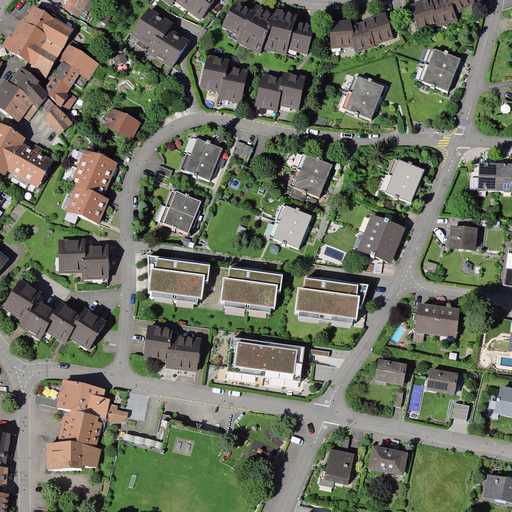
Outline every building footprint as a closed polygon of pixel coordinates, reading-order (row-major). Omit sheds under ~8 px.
[(214,0),(175,0),(173,3),(199,21),(214,0)] [(442,0),(434,0),(410,7),(418,34),(456,21),(442,0)] [(470,0),(445,0),(454,14),(472,3),(470,0)] [(247,14),(231,6),(219,31),(234,39),(247,14)] [(270,18),(251,7),(232,46),(256,57),(270,18)] [(69,32),(30,11),(22,25),(17,23),(9,38),(7,38),(0,50),(46,75),(69,32)] [(173,27),(148,11),(133,37),(152,49),(149,53),(174,68),(190,45),(170,33),(173,27)] [(294,18),(273,11),(261,51),(284,58),(285,53),(292,25),(294,18)] [(385,18),(349,29),(356,52),(392,41),(385,18)] [(349,24),(328,25),(329,54),(351,52),(349,29),(349,24)] [(312,29),(292,25),(285,53),(305,58),(312,29)] [(98,66),(67,48),(43,92),(55,109),(44,121),(57,139),(70,127),(64,119),(77,101),(67,94),(77,78),(88,85),(98,66)] [(458,61),(430,51),(418,86),(446,96),(458,61)] [(126,56),(113,58),(114,67),(127,66),(126,56)] [(225,62),(204,58),(197,91),(219,95),(223,70),(225,62)] [(7,86),(1,84),(0,84),(0,114),(18,127),(29,108),(34,111),(44,98),(34,89),(37,84),(20,70),(7,86)] [(245,73),(223,70),(218,103),(240,106),(245,73)] [(305,80),(284,76),(277,108),(299,112),(305,80)] [(282,82),(260,78),(254,110),(276,114),(277,108),(282,82)] [(383,91),(354,80),(341,113),(370,124),(383,91)] [(140,125),(110,112),(101,132),(132,145),(140,125)] [(23,141),(0,129),(0,178),(3,180),(6,174),(35,189),(49,163),(20,147),(23,141)] [(219,152),(193,142),(181,174),(207,184),(219,152)] [(252,149),(236,144),(231,157),(247,163),(252,149)] [(69,188),(102,201),(116,167),(83,154),(69,188)] [(331,169),(301,158),(289,190),(318,202),(331,169)] [(421,175),(395,165),(382,198),(408,207),(421,175)] [(171,173),(158,168),(153,182),(166,186),(171,173)] [(493,194),(494,168),(476,168),(475,194),(493,194)] [(511,195),(511,187),(511,169),(494,168),(493,194),(511,195)] [(98,228),(107,203),(74,192),(65,215),(98,228)] [(198,205),(171,194),(158,226),(185,237),(198,205)] [(312,217),(282,206),(269,241),(299,252),(312,217)] [(406,231),(375,219),(363,250),(394,262),(406,231)] [(475,231),(448,230),(447,252),(474,252),(475,231)] [(92,241),(59,242),(60,276),(83,276),(83,283),(110,283),(110,247),(92,247),(92,241)] [(0,272),(8,264),(0,257),(0,272)] [(208,266),(158,259),(156,270),(152,270),(150,290),(201,296),(203,279),(207,280),(208,266)] [(283,276),(231,268),(229,280),(224,279),(222,299),(275,306),(278,288),(281,288),(283,276)] [(511,271),(505,271),(503,289),(511,287),(511,271)] [(368,284),(305,276),(303,289),(298,288),(296,309),(299,310),(298,316),(352,324),(352,318),(357,319),(358,309),(361,309),(368,284)] [(37,296),(17,284),(0,310),(0,311),(19,324),(37,296)] [(54,316),(34,303),(16,331),(36,343),(54,316)] [(460,308),(418,303),(414,332),(457,338),(460,308)] [(80,319),(59,307),(54,316),(43,333),(63,347),(80,319)] [(89,351),(104,326),(105,324),(84,312),(80,319),(69,339),(89,351)] [(172,329),(148,327),(145,357),(168,360),(167,367),(196,370),(200,339),(171,335),(172,329)] [(303,348),(232,339),(228,370),(299,380),(303,348)] [(406,368),(377,363),(373,384),(402,390),(406,368)] [(457,378),(430,373),(427,392),(454,397),(457,378)] [(103,391),(60,383),(53,411),(64,414),(57,446),(46,446),(45,474),(79,473),(79,468),(97,470),(100,450),(95,450),(101,425),(95,423),(97,418),(125,427),(128,414),(117,411),(117,407),(108,405),(108,402),(101,400),(103,391)] [(511,393),(498,391),(493,413),(511,416),(511,393)] [(402,394),(395,393),(392,409),(400,410),(402,394)] [(457,407),(448,406),(445,419),(455,419),(457,407)] [(0,469),(5,470),(9,435),(0,433),(0,469)] [(405,456),(370,449),(365,474),(400,480),(405,456)] [(354,456),(328,451),(321,479),(348,484),(354,456)] [(511,478),(487,474),(482,497),(511,503),(511,478)]
